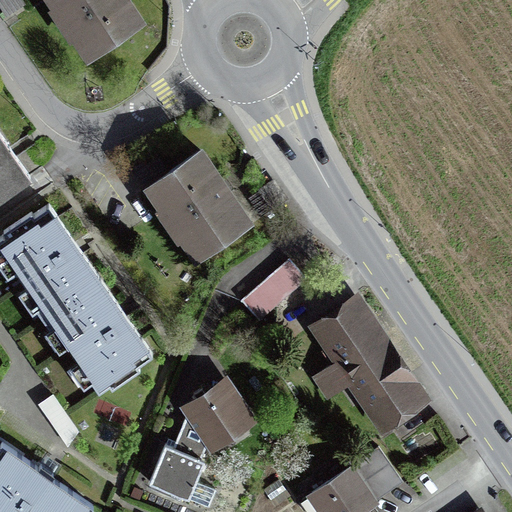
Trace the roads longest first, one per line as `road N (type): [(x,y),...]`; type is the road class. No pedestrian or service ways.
road 1 (primary): [(268,80),(340,210),(511,465)]
road 2 (residential): [(0,39),(41,102),(69,126),(86,129),(114,126),(208,66)]
